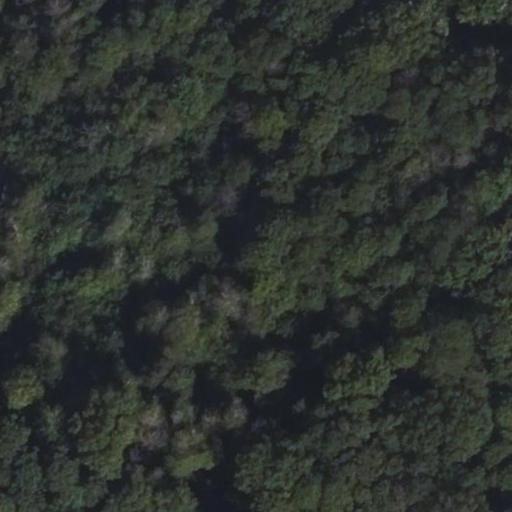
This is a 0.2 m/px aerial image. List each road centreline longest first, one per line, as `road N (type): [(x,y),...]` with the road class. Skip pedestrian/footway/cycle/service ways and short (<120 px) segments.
road 1 (track): [(511,261),(402,323),(321,397),(219,511)]
road 2 (track): [(297,0),(389,69),(511,136)]
